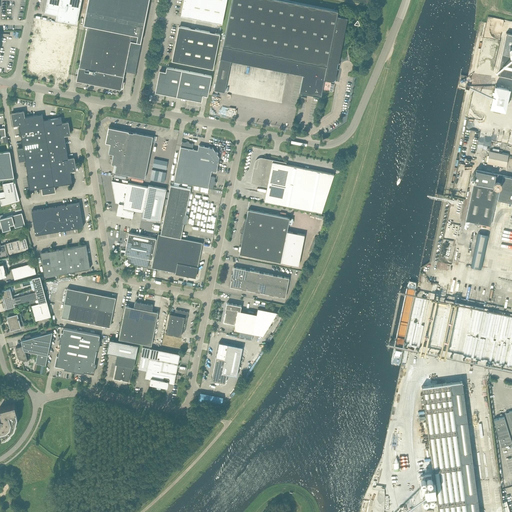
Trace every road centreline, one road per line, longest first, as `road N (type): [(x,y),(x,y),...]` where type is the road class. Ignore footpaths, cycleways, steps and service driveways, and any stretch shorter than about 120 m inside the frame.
road 1 (track): [(229,423),(285,343),(334,246),(361,173),(387,48)]
road 2 (unclassified): [(208,296),(111,275),(88,145),(95,99)]
road 3 (unclassified): [(406,0),(346,136),(318,145),(242,129)]
road 4 (unknown): [(111,275),(101,289),(62,287),(58,320),(107,332),(117,278)]
road 5 (unclassified): [(242,129),(208,296)]
road 6 (unknown): [(210,288),(278,302),(288,284),(215,262)]
road 7 (unclassified): [(143,402),(187,402),(208,296)]
